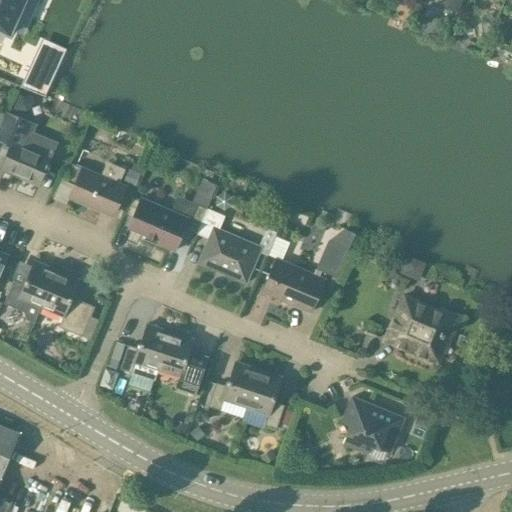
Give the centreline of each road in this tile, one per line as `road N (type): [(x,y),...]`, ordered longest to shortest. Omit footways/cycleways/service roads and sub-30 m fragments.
road 1 (tertiary): [(456,486),(359,505),(263,502),(172,474),(69,416)]
road 2 (residential): [(343,368),(129,283)]
road 3 (residential): [(129,283),(136,266),(0,209)]
road 4 (residential): [(69,416),(129,283)]
